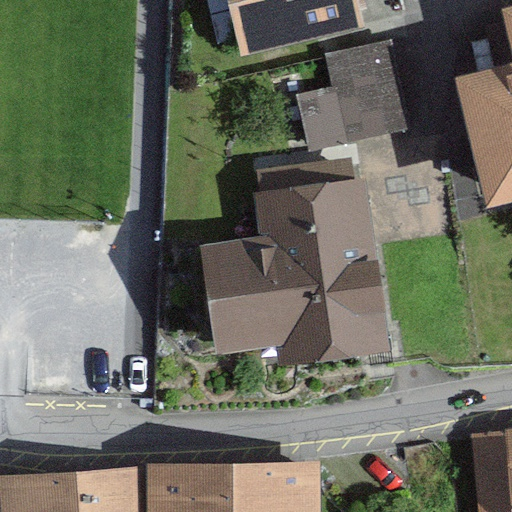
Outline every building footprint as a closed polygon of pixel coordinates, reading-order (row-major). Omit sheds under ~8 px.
[(244,0),(254,39),(351,16),(347,0),(244,0)] [(511,22),(487,28),(499,79),(511,75),(511,22)] [(317,146),(406,126),(388,45),(330,57),(337,93),(307,99),(317,146)] [(496,191),(511,186),(511,75),(499,79),(470,86),(496,191)] [(342,166),(272,175),(276,205),(262,207),(268,251),(213,259),(224,338),(279,330),(282,348),(367,336),(342,166)] [(475,436),(482,511),(511,511),(511,446),(509,446),(508,432),(475,436)] [(305,511),(305,466),(162,469),(162,511),(305,511)] [(13,480),(15,511),(141,511),(140,472),(13,480)]
